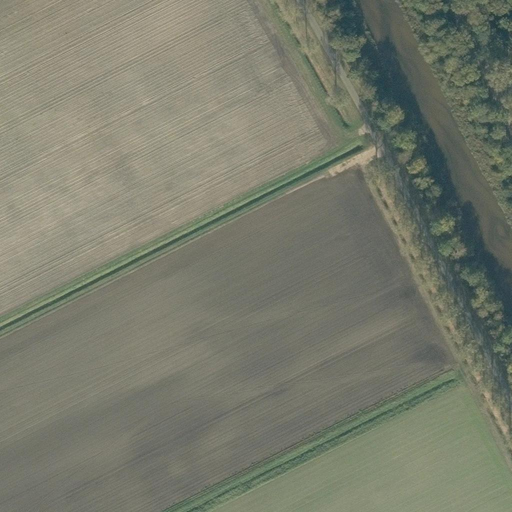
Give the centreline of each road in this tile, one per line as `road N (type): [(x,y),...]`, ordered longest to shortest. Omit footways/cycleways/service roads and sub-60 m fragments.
road 1 (unclassified): [(511,405),(384,151),(297,0)]
road 2 (track): [(0,338),(384,151)]
road 3 (unclassified): [(511,129),(446,0)]
